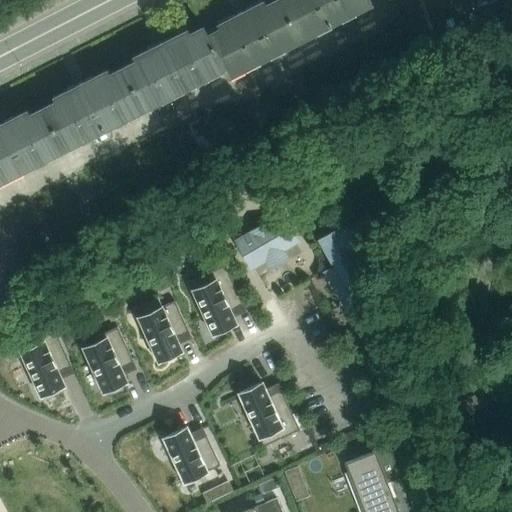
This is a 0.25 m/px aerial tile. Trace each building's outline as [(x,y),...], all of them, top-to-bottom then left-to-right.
[(227,78),(298,41),(277,0),(276,0),(265,6),(263,2),(216,25),(219,30),(206,36),(222,69),(227,78)] [(277,0),(298,41),(370,4),(368,0),(277,0)] [(507,0),(503,0),(499,2),(503,10),(511,7),(507,0)] [(143,109),(222,69),(206,36),(201,27),(189,33),(187,29),(133,57),(135,61),(122,67),(143,109)] [(42,108),(63,150),(143,109),(122,67),(109,74),(107,69),(53,97),(55,101),(42,108)] [(0,182),(63,150),(42,108),(29,114),(28,110),(0,124),(0,182)] [(249,260),(252,266),(295,242),(291,236),(292,236),(284,222),(283,222),(280,216),(238,241),(241,246),(241,247),(249,260)] [(356,305),(371,297),(352,265),(354,263),(355,262),(355,261),(355,260),(355,259),(350,250),(350,249),(358,245),(360,236),(355,228),(346,225),(339,230),(338,229),(319,240),(334,267),(323,273),(342,305),(353,299),(356,305)] [(160,260),(152,264),(157,275),(165,271),(160,260)] [(89,264),(75,271),(82,286),(96,279),(89,264)] [(212,270),(188,281),(212,334),(236,324),(229,309),(242,303),(228,272),(216,278),(212,270)] [(158,298),(134,309),(158,362),(182,351),(175,336),(188,330),(174,300),(161,305),(158,298)] [(53,327),(16,343),(40,396),(64,385),(57,370),(70,365),(60,341),(53,327)] [(117,327),(81,343),(103,392),(127,381),(120,366),(133,361),(117,327)] [(262,382),(238,393),(262,446),(300,429),(281,389),(268,395),(262,382)] [(187,427),(163,438),(183,482),(220,465),(206,436),(193,442),(187,427)] [(364,511),(392,511),(397,510),(386,483),(401,476),(389,444),(345,462),(364,511)] [(298,466),(284,472),(296,501),(303,499),(296,481),(302,479),(298,466)] [(274,478),(259,484),(262,494),(278,487),(274,478)] [(282,511),(277,498),(254,507),(253,505),(251,506),(252,508),(242,511),(241,511),(282,511)]
